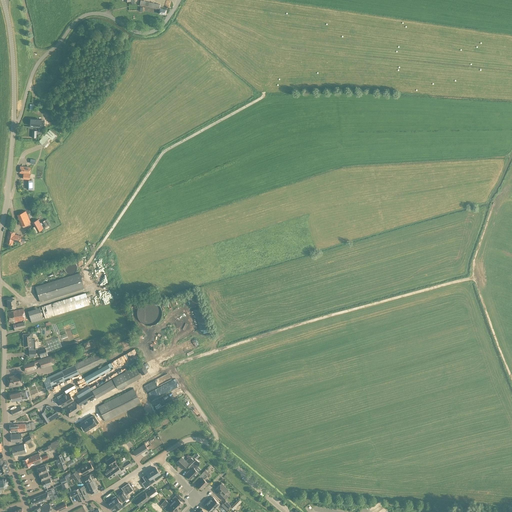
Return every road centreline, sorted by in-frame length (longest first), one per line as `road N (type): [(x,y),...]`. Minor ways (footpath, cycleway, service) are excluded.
road 1 (unclassified): [(13,129),(36,66),(78,19),(97,13),(148,33),(179,0)]
road 2 (tertiary): [(25,502),(7,450),(0,296)]
road 3 (tertiary): [(13,129),(2,0)]
